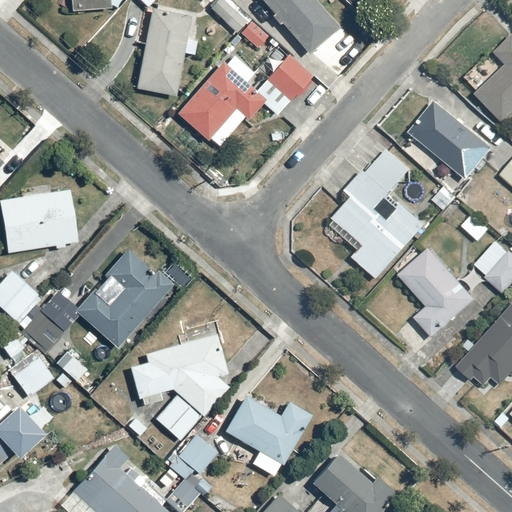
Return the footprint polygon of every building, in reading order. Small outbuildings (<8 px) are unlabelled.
[(70,0),(71,13),(109,11),(109,4),(124,4),(123,0),(70,0)] [(221,0),(217,0),(208,11),(258,51),(269,38),(221,0)] [(311,0),(260,0),(305,53),(335,28),(311,0)] [(157,11),(149,9),(133,89),(171,97),(180,53),(193,56),(202,13),(159,4),(157,11)] [(491,78),(475,95),(503,125),(511,115),(511,36),(480,66),(491,78)] [(233,51),(175,113),(214,150),(243,118),(246,121),(262,104),(276,118),(280,113),(297,130),(320,106),(302,89),(313,77),(287,53),(263,79),(233,51)] [(433,103),(409,134),(471,182),(495,150),(433,103)] [(360,247),(352,257),(377,279),(425,224),(402,204),(389,219),(376,207),(409,170),(387,150),(348,193),(353,197),(331,222),(360,247)] [(511,160),(500,174),(511,185),(511,160)] [(462,193),(449,182),(433,201),(446,213),(462,193)] [(0,197),(0,210),(5,252),(76,243),(69,189),(0,197)] [(472,212),(460,227),(479,243),(491,229),(472,212)] [(498,242),(475,267),(504,294),(511,284),(511,248),(509,252),(498,242)] [(414,315),(433,336),(474,300),(429,247),(399,273),(426,305),(414,315)] [(92,287),(72,310),(116,347),(170,284),(128,249),(106,275),(118,286),(106,299),(92,287)] [(11,270),(0,282),(0,308),(16,323),(40,295),(11,270)] [(511,301),(477,341),(470,335),(461,345),(469,352),(454,369),(470,383),(473,379),(482,387),(488,380),(495,387),(511,368),(511,301)] [(40,310),(23,328),(47,349),(64,331),(40,310)] [(14,328),(0,341),(0,346),(11,358),(28,342),(14,328)] [(215,333),(143,355),(145,364),(128,367),(135,399),(141,397),(143,406),(163,402),(161,392),(169,391),(176,396),(154,423),(178,443),(199,417),(202,419),(230,386),(217,377),(227,374),(215,333)] [(39,347),(7,370),(27,399),(55,380),(43,363),(48,360),(39,347)] [(86,366),(65,347),(53,361),(74,379),(86,366)] [(292,449),(296,452),(316,418),(287,401),(279,414),(245,394),(223,432),(256,451),(248,465),(274,480),(292,449)] [(0,466),(9,459),(11,461),(40,437),(13,405),(0,415),(0,466)] [(138,411),(127,425),(142,437),(153,423),(138,411)] [(220,454),(190,431),(167,460),(172,464),(170,466),(196,486),(220,454)] [(113,443),(57,506),(63,511),(168,511),(134,481),(137,478),(129,470),(135,463),(113,443)] [(333,452),(307,485),(340,511),(380,511),(397,491),(366,466),(360,474),(333,452)] [(199,495),(180,481),(167,498),(184,511),(194,511),(200,505),(194,500),(199,495)] [(303,511),(304,511),(279,493),(264,511),(303,511)]
